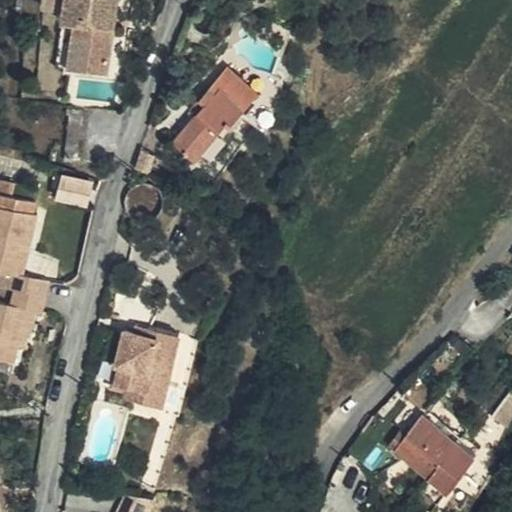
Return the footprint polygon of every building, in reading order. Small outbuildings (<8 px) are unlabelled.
[(78,16),(72,61),(112,67),(121,0),(46,0),(47,0),(67,3),(80,5),(78,16)] [(80,5),(67,3),(66,14),(78,16),(80,5)] [(59,59),(72,61),(78,16),(66,14),(59,59)] [(208,99),(176,134),(197,153),(229,118),(233,121),(260,90),(231,63),(203,94),(208,99)] [(145,146),(139,164),(152,168),(159,150),(145,146)] [(97,177),(65,169),(59,194),(91,202),(97,177)] [(0,205),(0,219),(36,227),(42,203),(2,195),(0,205)] [(20,304),(52,310),(55,293),(29,288),(41,228),(36,227),(0,219),(0,284),(16,287),(13,302),(20,304)] [(49,325),(52,310),(20,304),(17,316),(0,312),(0,371),(23,377),(29,349),(37,350),(44,323),(49,325)] [(156,344),(158,334),(147,332),(144,341),(156,344)] [(188,342),(158,334),(156,344),(144,341),(134,338),(126,372),(130,373),(126,390),(137,393),(136,399),(135,405),(171,413),(188,342)] [(0,384),(20,388),(23,377),(0,371),(0,384)] [(121,395),(136,399),(137,393),(126,390),(130,373),(126,372),(121,395)] [(398,448),(450,488),(478,452),(427,412),(398,448)] [(156,511),(161,505),(133,503),(127,511),(156,511)]
